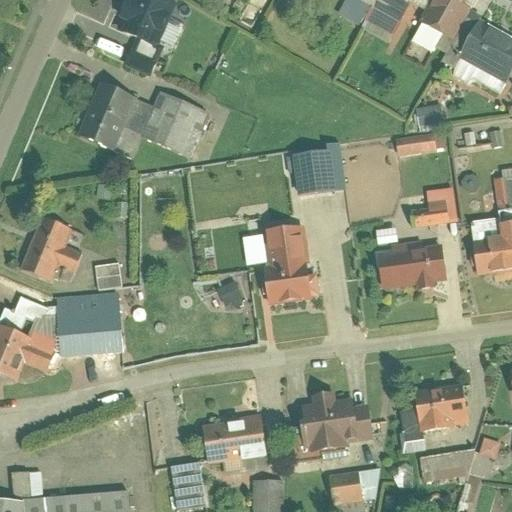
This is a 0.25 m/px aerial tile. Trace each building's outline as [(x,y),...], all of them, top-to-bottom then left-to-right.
[(142,38),(130,66),(159,78),(171,49),(166,47),(184,5),(173,0),(136,0),(123,30),(142,38)] [(351,10),(345,20),(359,28),(365,18),(369,20),(380,0),(350,0),(346,7),(351,10)] [(383,0),(368,28),(395,43),(416,4),(431,13),(409,53),(423,61),(428,50),(437,55),(440,49),(451,55),(481,0),(383,0)] [(479,11),(448,64),(461,71),(457,77),(477,89),(482,81),(507,96),(511,88),(511,34),(491,22),(492,19),(479,11)] [(354,71),(348,81),(361,89),(367,78),(354,71)] [(108,83),(83,140),(139,165),(150,139),(196,160),(216,114),(167,92),(160,107),(108,83)] [(421,109),(424,130),(449,126),(446,105),(421,109)] [(507,147),(505,131),(494,132),(496,148),(507,147)] [(401,141),(403,156),(451,150),(448,134),(401,141)] [(337,153),(293,159),(295,173),(303,172),(307,198),(355,191),(348,144),(336,146),(337,153)] [(505,219),(476,223),(483,277),(497,275),(498,282),(511,280),(511,169),(506,171),(507,179),(500,180),(505,219)] [(102,184),(101,200),(116,201),(117,185),(102,184)] [(418,212),(420,229),(465,223),(460,190),(433,193),(435,209),(418,212)] [(121,202),(121,220),(132,219),(132,202),(121,202)] [(250,217),(252,229),(264,228),(262,215),(250,217)] [(266,235),(278,307),(324,299),(312,229),(303,230),(300,216),(269,221),(271,234),(266,235)] [(49,218),(27,273),(59,286),(66,270),(79,276),(88,255),(74,249),(81,231),(49,218)] [(186,228),(188,243),(201,241),(199,226),(186,228)] [(385,250),(378,251),(385,292),(424,285),(425,294),(445,291),(444,285),(455,283),(449,246),(418,251),(417,242),(406,244),(403,228),(382,231),(385,250)] [(249,268),(269,265),(264,236),(244,240),(249,268)] [(99,267),(102,291),(128,288),(125,263),(99,267)] [(239,282),(223,290),(232,307),(236,305),(239,309),(247,305),(244,301),(248,299),(239,282)] [(10,309),(0,337),(0,374),(27,384),(34,366),(65,377),(71,360),(129,355),(123,295),(62,301),(63,307),(55,309),(27,298),(22,313),(10,309)] [(425,408),(402,412),(409,456),(433,452),(430,436),(463,431),(462,425),(475,423),(468,383),(422,391),(425,408)] [(322,405),(307,407),(313,448),(318,447),(319,456),(328,455),(329,463),(356,459),(354,451),(357,450),(356,445),(384,441),(379,406),(364,408),(363,400),(346,403),(344,394),(321,397),(322,405)] [(225,425),(209,428),(216,466),(230,464),(232,478),(279,470),(269,413),(244,417),(243,409),(223,413),(225,425)] [(482,460),(501,466),(507,446),(488,440),(482,460)] [(469,452),(424,459),(428,482),(472,475),(469,452)] [(215,507),(209,465),(178,469),(184,511),(215,507)] [(386,469),(335,477),(340,511),(371,511),(370,502),(381,500),(386,469)] [(45,497),(43,474),(15,475),(16,499),(45,497)] [(285,511),(287,483),(260,482),(258,511),(285,511)] [(0,511),(135,511),(134,494),(36,506),(0,502),(0,511)]
